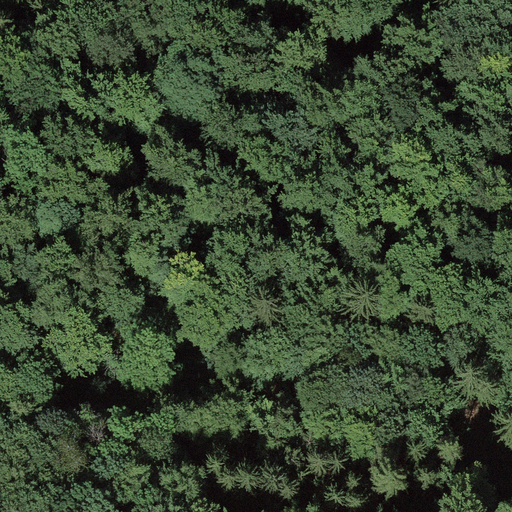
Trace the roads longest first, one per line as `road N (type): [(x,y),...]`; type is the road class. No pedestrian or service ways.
road 1 (track): [(0,141),(114,165),(292,177),(403,171),(511,151)]
road 2 (track): [(0,409),(198,430),(373,430),(511,453)]
road 3 (track): [(0,372),(511,337)]
